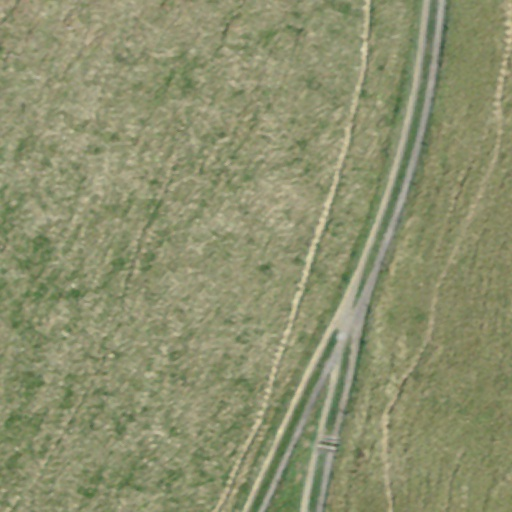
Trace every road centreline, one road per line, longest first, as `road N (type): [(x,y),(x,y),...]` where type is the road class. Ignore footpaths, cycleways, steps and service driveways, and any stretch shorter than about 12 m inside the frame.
road 1 (track): [(314,511),(354,303),(418,123),(436,0)]
road 2 (track): [(253,511),(354,303)]
